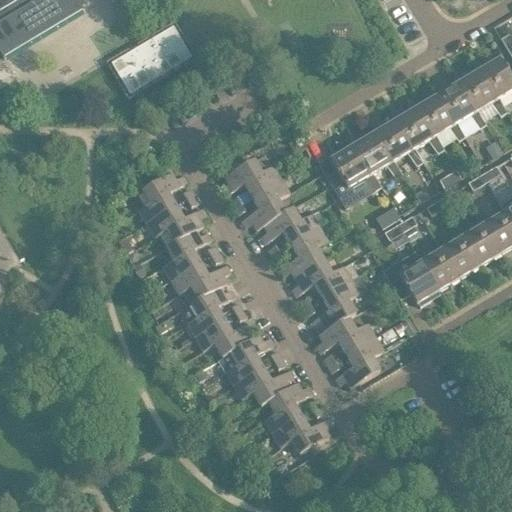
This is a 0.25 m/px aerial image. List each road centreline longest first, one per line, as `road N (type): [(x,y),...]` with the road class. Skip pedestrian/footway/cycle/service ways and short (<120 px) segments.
road 1 (residential): [(468,511),(418,475),(361,454),(181,146),(251,104)]
road 2 (residential): [(302,133),(446,38)]
